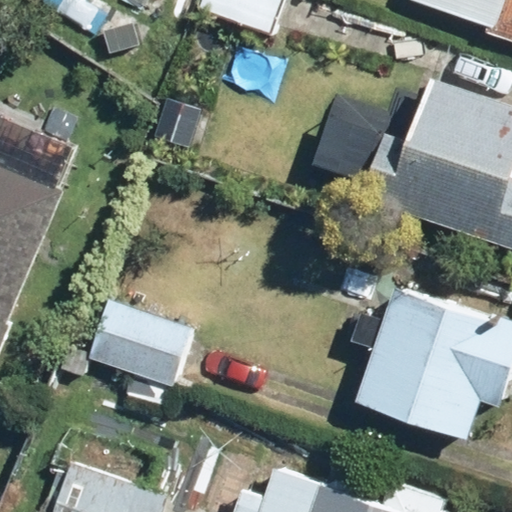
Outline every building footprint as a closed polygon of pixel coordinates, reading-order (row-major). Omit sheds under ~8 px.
[(205,0),(203,6),(282,34),(293,0),(205,0)] [(492,26),(511,33),(511,0),(430,0),(493,22),(492,26)] [(511,98),(439,74),(417,139),(391,131),(371,196),(511,240),(511,98)] [(0,156),(0,354),(71,186),(0,156)] [(507,317),(404,282),(364,395),(477,434),(490,395),(507,401),(511,385),(511,311),(509,311),(507,317)] [(131,394),(174,408),(181,386),(201,324),(116,297),(97,359),(138,372),(131,394)] [(166,511),(173,493),(76,460),(57,511),(166,511)] [(387,499),(281,463),(271,491),(249,483),(238,511),(466,511),(449,506),(452,495),(395,475),(387,499)]
